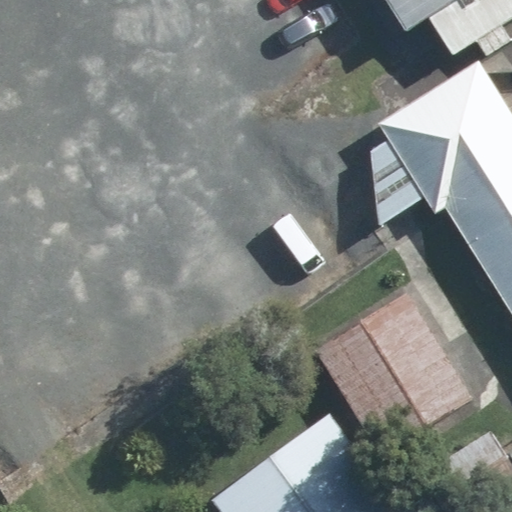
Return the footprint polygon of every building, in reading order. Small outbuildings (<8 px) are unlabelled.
[(103,0),(127,38),(187,0),(103,0)] [(511,0),(392,0),(412,32),(435,17),(457,53),(511,19),(511,0)] [(511,101),(487,62),(389,123),(446,213),(456,207),(511,296),(511,101)] [(423,289),(321,352),(384,454),(487,391),(423,289)] [(341,413),(220,501),(227,511),(492,511),(511,498),(511,458),(495,434),(403,500),(341,413)]
